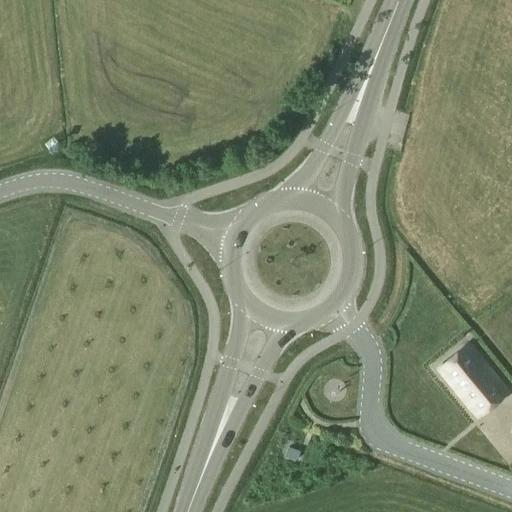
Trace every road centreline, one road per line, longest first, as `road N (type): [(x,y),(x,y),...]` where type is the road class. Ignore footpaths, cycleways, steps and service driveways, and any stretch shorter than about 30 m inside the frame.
road 1 (residential): [(511,492),(382,444),(369,429),(367,351),(334,306)]
road 2 (unclassified): [(0,192),(58,181),(234,238)]
road 3 (tertiary): [(376,52),(285,201)]
road 4 (tertiary): [(335,219),(376,52)]
road 5 (tertiary): [(244,302),(206,460)]
road 6 (tertiary): [(206,460),(290,324)]
